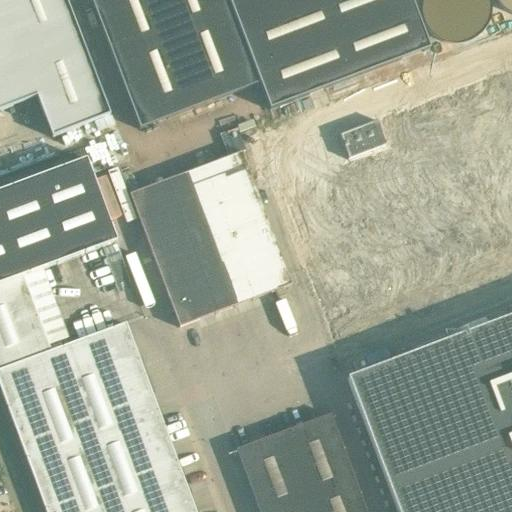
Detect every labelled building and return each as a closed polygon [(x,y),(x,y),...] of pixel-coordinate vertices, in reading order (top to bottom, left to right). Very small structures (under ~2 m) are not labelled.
[(0,0),(0,112),(36,98),(52,139),(110,117),(65,0),(0,0)] [(90,0),(139,131),(260,85),(227,0),(90,0)] [(227,0),(260,85),(270,111),(430,51),(410,0),(227,0)] [(275,184),(318,313),(511,249),(511,72),(265,153),(275,184)] [(238,129),(220,135),(226,154),(244,148),(238,129)] [(153,263),(266,221),(241,155),(128,197),(153,263)] [(193,511),(125,326),(50,354),(22,280),(115,245),(84,163),(0,194),(0,390),(44,511),(193,511)] [(266,221),(153,263),(178,330),(291,287),(266,221)] [(363,374),(347,380),(396,511),(511,511),(511,317),(384,366),(363,374)] [(235,453),(242,471),(257,511),(365,511),(330,417),(235,453)]
